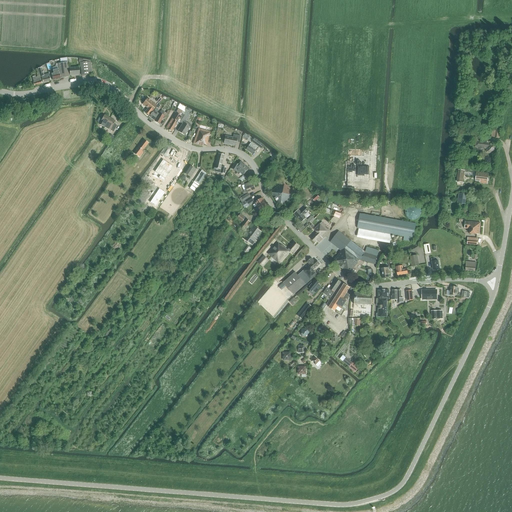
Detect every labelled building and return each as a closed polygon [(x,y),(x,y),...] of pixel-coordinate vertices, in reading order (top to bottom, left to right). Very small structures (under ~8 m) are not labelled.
[(54,74),(52,74),(53,80),(60,79),(61,78),(68,77),(69,77),(67,62),(58,64),(59,69),(53,71),(54,74)] [(90,62),(80,62),(81,75),(91,74),(90,62)] [(42,67),(38,69),(39,73),(40,76),(40,77),(41,77),(43,82),(50,80),(49,75),(49,74),(44,75),(42,67)] [(79,75),(79,67),(69,68),(70,76),(79,75)] [(35,76),(32,77),(33,81),(34,86),(42,84),(41,80),(40,77),(40,76),(36,77),(35,76)] [(148,108),(145,112),(149,116),(157,105),(147,98),(142,104),(148,108)] [(152,113),(149,116),(154,120),(157,116),(158,114),(156,113),(158,110),(156,108),(152,113)] [(178,108),(166,128),(172,132),(176,125),(178,122),(180,122),(184,115),(185,113),(178,108)] [(182,124),(178,131),(185,136),(191,125),(186,122),(188,118),(189,109),(185,108),(185,113),(184,115),(180,122),(182,124)] [(161,110),(155,121),(159,124),(163,118),(165,120),(168,114),(163,112),(164,112),(161,110)] [(98,122),(97,123),(104,127),(110,118),(104,115),(102,119),(99,117),(97,121),(98,122)] [(110,118),(104,127),(110,130),(113,132),(117,125),(114,124),(115,121),(110,118)] [(118,142),(115,146),(120,150),(123,147),(123,146),(123,145),(125,147),(127,144),(126,143),(127,141),(128,142),(130,140),(129,139),(134,133),(129,129),(119,142),(118,143),(118,142)] [(199,129),(193,144),(202,146),(203,144),(207,145),(210,132),(199,129)] [(491,137),(499,138),(500,131),(492,129),(491,137)] [(224,144),(235,146),(236,142),(239,142),(240,136),(233,134),(233,137),(225,136),(224,144)] [(243,142),(248,144),(250,139),(243,135),(241,138),(244,140),(243,142)] [(246,150),(252,154),(258,147),(261,149),(263,145),(253,139),(246,150)] [(133,153),(139,158),(144,151),(143,150),(148,144),(144,140),(133,153)] [(481,150),(482,148),(486,149),(486,153),(496,154),(496,150),(498,150),(498,145),(492,144),(493,142),(487,141),(487,142),(476,141),(475,147),(479,148),(481,150)] [(115,152),(108,161),(113,165),(120,156),(115,152)] [(214,168),(218,169),(218,172),(224,174),(226,168),(221,166),(224,156),(218,154),(214,168)] [(163,159),(154,171),(160,175),(158,177),(163,181),(174,166),(163,159)] [(234,164),(231,169),(235,171),(235,170),(236,169),(240,172),(243,175),(249,168),(241,161),(238,164),(235,162),(234,164)] [(189,166),(184,173),(190,177),(195,170),(189,166)] [(347,177),(334,177),(334,182),(356,182),(356,166),(340,166),(340,170),(347,170),(347,177)] [(189,188),(194,191),(206,174),(201,170),(189,188)] [(458,170),(457,182),(463,183),(464,175),(476,177),(475,181),(480,182),(480,183),(487,184),(488,174),(477,172),(465,170),(464,171),(458,170)] [(244,182),(241,184),(244,190),(245,193),(247,192),(255,189),(253,184),(250,185),(249,183),(245,184),(244,182)] [(284,182),(270,192),(274,197),(277,202),(278,202),(281,206),(298,194),(293,188),(291,190),(288,186),(287,186),(284,182)] [(307,202),(313,196),(304,186),(297,191),(307,202)] [(159,188),(149,202),(156,206),(165,192),(159,188)] [(248,194),(240,199),(242,203),(251,198),(248,194)] [(242,203),(241,203),(243,206),(247,203),(248,204),(254,201),(251,197),(251,198),(242,203)] [(262,198),(255,203),(260,211),(268,206),(262,198)] [(421,213),(421,212),(421,210),(421,209),(420,207),(419,206),(418,205),(416,204),(415,204),(413,204),(412,204),(410,204),(409,205),(407,206),(406,207),(406,209),(405,210),(405,212),(405,213),(406,215),(407,216),(408,217),(409,218),(410,219),(412,220),(413,220),(415,220),(416,219),(418,218),(419,217),(420,216),(421,215),(421,213)] [(294,214),(302,222),(306,218),(304,215),(309,211),(305,207),(300,211),(299,210),(294,214)] [(403,240),(410,241),(410,240),(412,240),(413,238),(413,239),(416,224),(360,214),(357,228),(359,229),(391,234),(404,237),(403,240)] [(241,226),(244,229),(250,222),(247,219),(241,226)] [(479,235),(480,223),(465,221),(464,228),(470,229),(469,234),(479,235)] [(317,232),(310,238),(315,243),(317,241),(319,243),(324,237),(331,231),(322,222),(314,229),(317,232)] [(255,240),(261,232),(253,226),(247,234),(246,233),(244,235),(245,236),(243,238),(252,245),(254,243),(255,243),(257,241),(255,240)] [(339,231),(330,242),(341,251),(333,261),(339,266),(339,267),(342,269),(343,269),(350,274),(360,260),(374,265),(379,251),(367,247),(365,253),(363,252),(364,251),(339,231)] [(271,251),(268,254),(279,264),(291,250),(294,252),(299,246),(294,242),(287,250),(281,245),(278,243),(271,251)] [(410,256),(412,266),(419,265),(417,255),(410,256)] [(258,263),(262,267),(268,260),(264,256),(258,263)] [(283,283),(293,295),(317,274),(313,270),(319,264),(316,260),(314,261),(311,258),(307,262),(310,265),(298,276),(295,272),(283,283)] [(431,259),(433,269),(439,268),(438,261),(435,261),(434,258),(431,259)] [(392,260),(388,260),(388,266),(385,267),(386,268),(381,269),(382,278),(389,277),(388,274),(390,274),(389,269),(393,268),(392,260)] [(466,262),(465,271),(475,271),(476,262),(466,262)] [(403,269),(402,265),(396,267),(397,275),(408,274),(407,268),(403,269)] [(315,280),(308,288),(311,291),(310,293),(313,295),(315,292),(316,293),(321,287),(318,285),(319,283),(315,280)] [(323,293),(330,298),(341,283),(336,280),(329,289),(327,287),(323,293)] [(344,284),(329,307),(341,315),(344,310),(342,309),(350,295),(351,288),(344,284)] [(378,314),(376,314),(376,317),(387,317),(387,299),(389,299),(389,290),(385,290),(382,290),(378,290),(378,299),(377,299),(377,306),(378,306),(378,314)] [(391,296),(391,303),(403,302),(403,298),(401,298),(401,290),(392,290),(392,296),(391,296)] [(423,299),(423,300),(426,300),(426,299),(437,299),(437,290),(428,290),(424,290),(422,291),(422,299),(423,299)] [(373,305),(372,304),(372,294),(373,294),(373,293),(372,294),(368,294),(368,293),(368,294),(364,293),(360,293),(359,293),(355,293),(354,292),(354,293),(355,293),(354,303),(354,304),(359,304),(359,305),(359,304),(363,304),(363,305),(364,305),(364,304),(367,304),(367,305),(368,305),(368,304),(372,305),(373,305)] [(297,316),(301,319),(311,306),(308,304),(303,311),(302,310),(297,316)] [(221,315),(225,308),(220,305),(216,311),(221,315)] [(432,311),(432,319),(442,319),(442,311),(432,311)] [(318,325),(317,328),(319,328),(322,328),(322,332),(323,332),(325,333),(328,330),(326,329),(327,328),(322,324),(318,324),(318,325)] [(305,328),(301,328),(301,332),(302,336),(306,336),(310,332),(305,328)] [(335,334),(331,334),(331,338),(332,342),(335,342),(339,338),(335,334)] [(323,340),(319,340),(319,344),(323,344),(323,348),(327,344),(323,340)] [(302,345),(298,345),(298,349),(298,353),(302,353),(305,350),(306,349),(302,345)] [(291,352),(283,352),(283,356),(287,360),(291,360),(291,352)] [(340,360),(355,373),(359,369),(343,356),(340,360)] [(315,357),(311,357),(311,361),(315,361),(316,365),(318,367),(321,363),(319,361),(315,357)] [(306,366),(298,366),(298,370),(302,374),(306,374),(306,366)]
